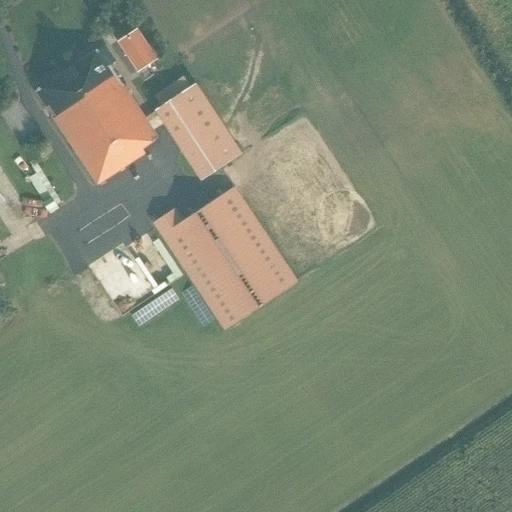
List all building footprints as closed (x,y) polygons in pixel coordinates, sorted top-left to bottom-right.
[(137,30),(119,42),(138,72),(156,59),(137,30)] [(149,125),(110,66),(115,63),(105,47),(36,92),(97,185),(145,154),(142,149),(158,139),(149,125)] [(202,181),(242,155),(196,84),(190,88),(184,78),(152,98),(160,108),(155,111),(202,181)] [(41,207),(56,202),(39,150),(23,155),(41,207)] [(0,220),(11,239),(35,226),(0,166),(0,220)] [(176,210),(154,224),(225,331),(297,282),(235,189),(184,223),(176,210)] [(157,294),(182,279),(143,216),(118,231),(157,294)]
